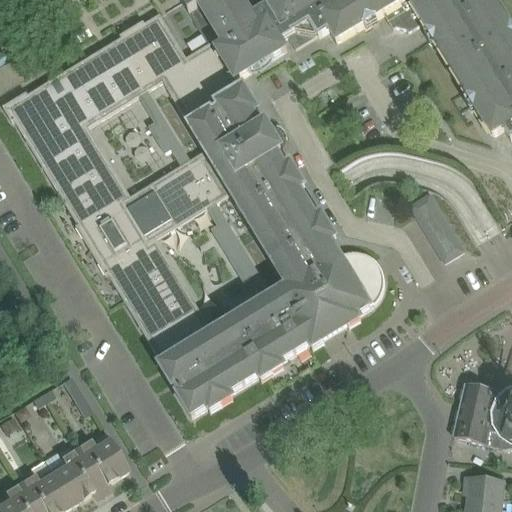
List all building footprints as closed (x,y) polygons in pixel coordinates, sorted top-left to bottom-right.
[(273,0),(266,5),(271,11),(264,15),(254,21),(247,10),(241,0),(179,0),(182,5),(183,6),(209,49),(235,86),(236,85),(254,75),(288,54),(282,45),(288,41),(296,53),(318,40),(319,41),(330,35),(337,47),(360,33),(363,31),(364,30),(366,29),(364,25),(373,20),(375,23),(384,18),(394,33),(397,31),(407,34),(409,37),(424,27),(430,37),(433,35),(439,44),(435,46),(437,48),(437,49),(468,100),(469,100),(470,102),(474,100),(479,109),(475,112),(477,114),(493,140),(505,133),(511,144),(511,143),(511,39),(509,34),(511,32),(511,31),(511,30),(510,29),(492,0),(273,0)] [(144,25),(121,40),(122,42),(120,43),(66,76),(65,77),(56,82),(42,91),(41,91),(28,99),(27,97),(3,111),(4,112),(12,126),(15,125),(68,212),(69,214),(78,229),(76,231),(91,254),(92,256),(106,280),(108,278),(118,294),(119,295),(164,369),(162,371),(162,372),(165,376),(171,387),(174,391),(193,421),(208,412),(231,398),(259,381),(265,377),(267,376),(282,367),(308,351),(309,350),(310,350),(321,343),(322,342),(337,333),(346,328),(358,320),(371,312),(375,310),(377,308),(379,306),(380,303),(382,301),(383,298),(384,295),(385,292),(385,289),(385,287),(385,284),(385,281),(384,278),(383,275),(382,273),(380,270),(378,268),(376,266),(374,264),(372,262),(369,260),(367,259),(364,258),(361,257),(358,257),(355,257),(352,257),(349,257),(347,258),(344,259),(338,262),(333,255),(329,248),(315,226),(298,197),(284,175),(275,160),(283,156),(267,130),(260,135),(251,120),(244,109),(250,106),(252,105),(245,93),(241,95),(235,86),(209,49),(187,62),(161,19),(160,18),(145,28),(144,25)] [(418,88),(399,88),(399,123),(418,123),(418,88)] [(411,210),(424,232),(445,267),(465,255),(430,199),(411,210)] [(0,359),(12,379),(32,366),(19,345),(0,356),(0,359)] [(84,421),(92,416),(71,381),(63,386),(84,421)] [(489,432),(492,420),(497,396),(466,389),(462,407),(461,413),(455,439),(454,442),(477,447),(485,449),(485,447),(504,451),(506,440),(503,435),(489,432)] [(51,393),(42,398),(47,406),(56,401),(51,393)] [(506,440),(504,451),(505,452),(511,450),(511,410),(509,412),(495,409),(498,396),(497,396),(492,420),(489,432),(503,435),(506,440)] [(47,406),(42,398),(33,404),(38,411),(47,406)] [(24,409),(14,415),(20,426),(28,421),(29,417),(24,409)] [(13,421),(0,428),(6,438),(17,431),(19,431),(13,421)] [(91,444),(76,453),(95,484),(101,481),(105,487),(109,488),(129,476),(109,443),(95,452),(91,444)] [(88,488),(95,484),(76,453),(61,462),(65,470),(52,478),(72,511),(92,499),(92,495),(88,488)] [(69,511),(72,511),(52,478),(39,486),(35,479),(18,488),(33,511),(69,511)] [(499,511),(502,486),(487,485),(467,482),(466,497),(470,498),(468,511),(499,511)] [(0,511),(33,511),(18,488),(5,497),(9,505),(0,510),(0,511)]
